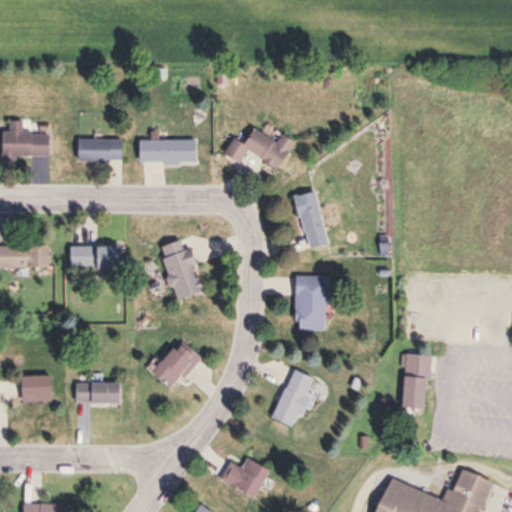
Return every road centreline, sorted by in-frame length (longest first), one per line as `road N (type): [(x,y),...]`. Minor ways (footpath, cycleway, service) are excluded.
road 1 (residential): [(140,511),(256,343),(250,238),(228,198)]
road 2 (residential): [(0,199),(228,198)]
road 3 (residential): [(0,458),(180,460)]
